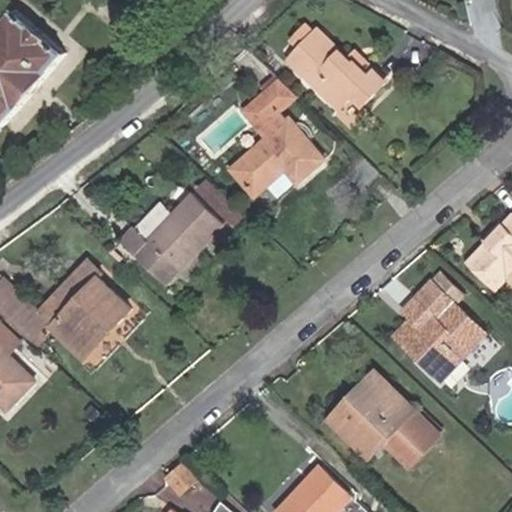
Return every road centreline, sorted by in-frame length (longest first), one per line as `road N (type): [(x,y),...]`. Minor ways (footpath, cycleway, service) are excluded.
road 1 (residential): [(511,142),(91,511)]
road 2 (residential): [(0,201),(283,0)]
road 3 (residential): [(403,0),(511,61)]
